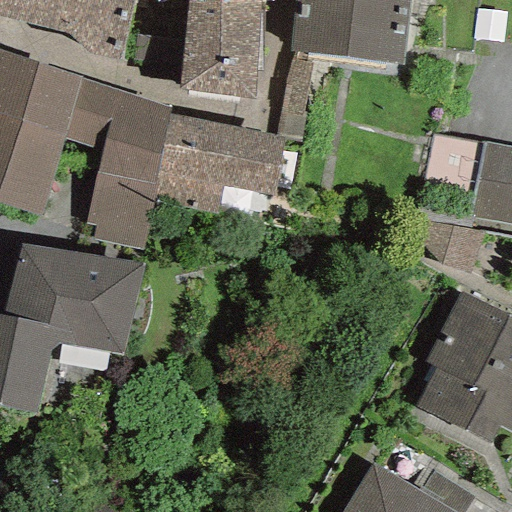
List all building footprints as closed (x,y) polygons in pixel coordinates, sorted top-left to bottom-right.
[(0,0),(0,17),(67,34),(87,53),(118,61),(132,0),(0,0)] [(260,0),(188,1),(178,90),(253,100),(260,0)] [(293,0),(288,53),(401,65),(408,0),(293,0)] [(79,78),(0,51),(0,204),(41,217),(63,138),(79,78)] [(170,107),(79,78),(63,138),(101,150),(95,173),(154,185),(169,114),(170,107)] [(281,138),(169,114),(154,185),(151,203),(216,215),(220,185),(273,196),(281,138)] [(482,145),(431,136),(422,185),(474,194),(482,145)] [(511,150),(482,145),(474,194),(470,218),(511,224),(511,150)] [(151,203),(154,185),(95,173),(85,223),(94,225),(91,240),(141,250),(151,203)] [(143,264),(20,244),(2,317),(0,316),(0,406),(37,413),(47,350),(57,343),(122,354),(143,264)] [(511,318),(458,292),(424,360),(432,364),(411,406),(487,444),(496,427),(511,434),(511,318)] [(433,456),(416,476),(457,511),(474,491),(433,456)] [(449,511),(371,465),(342,511),(449,511)]
